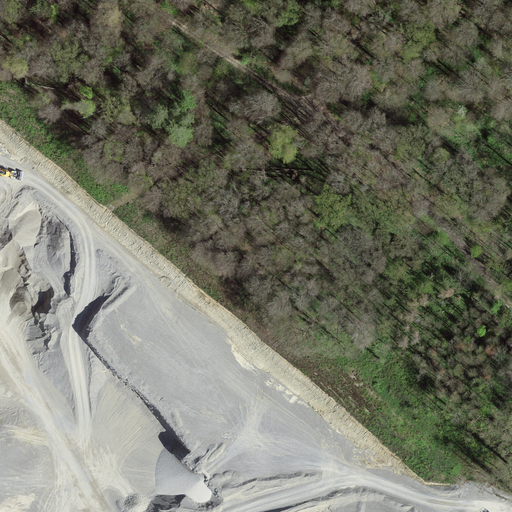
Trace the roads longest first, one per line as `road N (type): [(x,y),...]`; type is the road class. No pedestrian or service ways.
road 1 (track): [(311,110),(354,132),(511,320)]
road 2 (track): [(140,0),(311,110)]
road 3 (track): [(311,110),(337,90),(370,0)]
